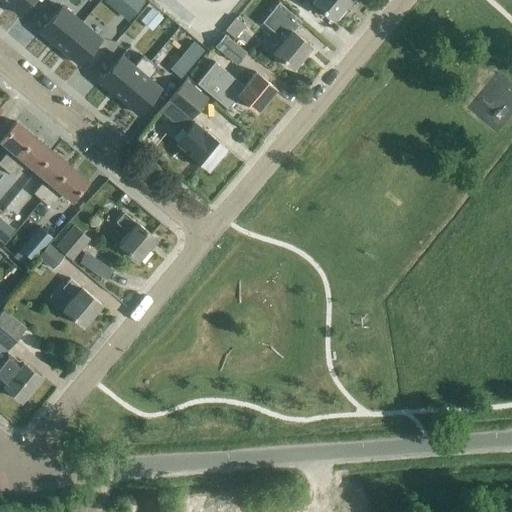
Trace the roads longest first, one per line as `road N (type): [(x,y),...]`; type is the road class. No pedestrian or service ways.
road 1 (unclassified): [(192,463),(511,439)]
road 2 (residential): [(206,237),(404,0)]
road 3 (residential): [(22,459),(206,237)]
road 4 (residential): [(206,237),(0,64)]
road 5 (unclassified): [(24,478),(192,463)]
